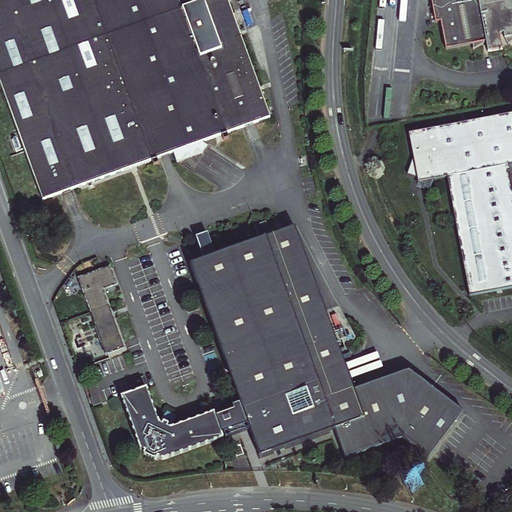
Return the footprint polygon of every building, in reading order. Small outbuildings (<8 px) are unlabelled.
[(0,0),(0,80),(43,198),(152,158),(154,163),(159,161),(157,156),(174,150),(177,159),(201,151),(199,147),(205,145),(203,139),(222,132),(224,137),(229,135),(228,130),(271,114),(229,0),(0,0)] [(475,50),(485,44),(496,38),(501,35),(508,46),(511,42),(511,1),(511,0),(431,0),(436,24),(441,23),(446,51),(474,46),(475,50)] [(496,38),(485,44),(487,47),(497,41),(496,38)] [(497,41),(487,47),(487,52),(502,48),(497,41)] [(448,172),(467,292),(496,287),(496,290),(502,289),(502,286),(511,284),(511,173),(510,163),(511,162),(511,112),(411,128),(415,153),(413,154),(408,166),(416,170),(426,174),(423,181),(430,185),(434,174),(448,172)] [(426,174),(416,170),(417,176),(416,178),(423,181),(426,174)] [(250,425),(260,453),(262,458),(336,431),(346,459),(399,439),(433,465),(467,419),(414,378),(360,398),(297,227),(192,266),(242,402),(250,425)] [(110,266),(110,265),(78,276),(106,352),(123,346),(102,287),(117,282),(110,266)] [(173,426),(169,425),(170,423),(163,420),(163,422),(159,420),(147,385),(121,394),(140,447),(146,449),(144,452),(158,458),(159,456),(164,458),(225,437),(224,434),(217,415),(216,411),(173,426)] [(100,404),(95,388),(87,391),(93,406),(100,404)] [(217,415),(224,434),(250,425),(242,402),(228,406),(230,410),(217,415)] [(57,438),(60,448),(66,446),(63,436),(57,438)]
